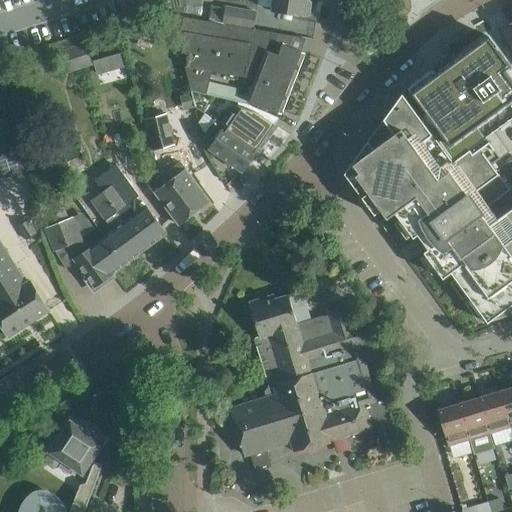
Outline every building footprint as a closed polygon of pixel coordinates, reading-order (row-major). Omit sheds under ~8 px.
[(272,0),(271,11),(306,16),(309,14),(311,3),(308,0),(272,0)] [(257,29),(255,29),(256,12),(225,6),(224,8),(212,5),(209,21),(183,16),(183,17),(240,27),(257,30),(257,29)] [(249,101),(260,105),(280,113),(281,114),(304,53),(287,46),(290,37),(293,37),(293,36),(257,30),(240,27),(183,17),(180,31),(185,32),(182,52),(190,54),(188,64),(184,64),(191,91),(209,94),(214,70),(231,73),(230,78),(236,79),(237,74),(248,77),(247,83),(255,85),(249,101)] [(433,69),(407,87),(450,145),(511,99),(511,80),(505,71),(510,66),(488,36),(436,74),(433,69)] [(67,72),(92,64),(85,42),(60,50),(67,72)] [(112,54),(116,67),(124,65),(120,52),(112,54)] [(386,217),(394,211),(453,162),(421,119),(402,93),(383,119),(389,127),(369,142),(368,140),(348,167),(349,167),(386,217)] [(275,124),(280,113),(260,105),(259,108),(255,106),(253,112),(233,105),(226,107),(220,111),(214,120),(228,129),(227,130),(256,151),(258,152),(277,125),(275,124)] [(142,115),(150,147),(172,141),(164,110),(142,115)] [(214,120),(204,135),(209,148),(242,171),(256,151),(227,130),(228,129),(214,120)] [(453,162),(394,211),(412,236),(417,233),(428,247),(423,251),(442,276),(450,271),(487,321),(492,317),(511,313),(507,307),(511,302),(511,201),(505,193),(510,190),(491,164),(509,151),(497,135),(472,154),(469,150),(453,162)] [(0,151),(0,177),(28,176),(27,150),(0,151)] [(154,192),(178,224),(210,201),(176,155),(172,158),(174,161),(164,168),(172,178),(154,192)] [(114,183),(102,191),(145,249),(166,233),(154,217),(145,205),(136,212),(129,202),(130,202),(115,182),(114,183)] [(102,191),(92,199),(106,218),(113,228),(103,236),(124,265),(144,250),(145,249),(102,191)] [(41,206),(48,224),(68,217),(60,198),(41,206)] [(123,267),(102,238),(87,250),(81,241),(72,218),(45,229),(54,252),(59,251),(66,271),(67,270),(66,267),(74,261),(94,290),(114,276),(113,275),(123,267)] [(29,219),(18,226),(27,239),(37,233),(29,219)] [(92,226),(87,219),(75,224),(78,232),(92,226)] [(0,244),(0,322),(8,336),(49,310),(38,293),(29,280),(25,283),(0,244)] [(274,384),(275,388),(364,361),(359,346),(361,346),(354,325),(353,325),(347,304),(326,310),(328,314),(297,324),(288,295),(266,301),(265,297),(249,302),(259,337),(254,338),(269,386),(274,384)] [(364,361),(275,388),(264,392),(266,398),(230,410),(243,454),(251,452),(255,466),(269,461),(265,447),(290,440),(294,451),(392,421),(384,396),(376,399),(364,361)] [(511,387),(500,391),(510,426),(511,425),(511,387)] [(500,391),(479,397),(490,433),(510,426),(500,391)] [(494,446),(490,433),(479,397),(458,403),(469,439),(474,454),(494,448),(494,446)] [(469,439),(458,403),(437,410),(448,445),(469,439)] [(53,469),(59,467),(68,473),(73,466),(84,473),(86,470),(89,464),(105,442),(70,419),(48,452),(50,453),(46,458),(47,464),(53,469)] [(92,465),(89,464),(86,470),(90,471),(85,483),(80,484),(68,511),(64,511),(63,508),(61,506),(60,504),(58,502),(56,500),(54,498),(52,497),(49,496),(47,495),(45,494),(43,494),(41,494),(39,494),(37,495),(35,496),(33,498),(31,500),(30,502),(28,505),(27,507),(26,509),(25,511),(24,511),(83,511),(102,464),(94,461),(92,465)] [(500,498),(488,502),(491,511),(493,511),(503,509),(500,498)] [(478,511),(491,511),(488,502),(476,505),(478,511)]
